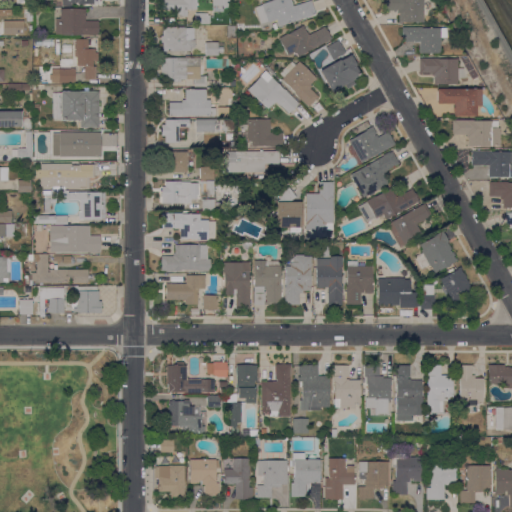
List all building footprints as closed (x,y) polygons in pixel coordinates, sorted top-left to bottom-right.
[(196,0),(196,10),(186,9),(186,16),(178,16),(178,9),(160,9),(160,0),(196,0)] [(212,0),(228,0),(228,8),(223,8),(223,6),(212,6),(212,0)] [(278,26),(276,20),(267,23),(267,21),(260,24),(254,8),(261,5),(261,4),(273,0),(289,0),(292,6),(310,0),(315,14),(278,26)] [(398,22),(398,13),(396,13),(396,10),(384,10),(384,0),(422,0),(422,6),(428,6),(428,15),(422,15),(422,22),(398,22)] [(54,35),(55,19),(60,19),(60,9),(85,9),(84,21),(98,21),(98,35),(54,35)] [(195,21),(195,13),(206,13),(206,21),(195,21)] [(23,21),(23,34),(2,35),(2,21),(23,21)] [(277,38),(285,34),(286,35),(302,25),(308,35),(323,26),(331,39),(313,49),(312,48),(297,57),(294,51),(287,56),(277,38)] [(162,51),(162,42),(160,42),(160,34),(162,34),(162,27),(185,27),(185,28),(193,28),(193,40),(194,40),(194,48),(189,48),(189,51),(162,51)] [(418,53),(418,45),(418,42),(401,42),(401,27),(419,27),(419,28),(445,28),(446,37),(439,38),(440,53),(418,53)] [(84,80),(84,66),(76,66),(76,57),(73,56),(73,52),(75,52),(75,49),(73,49),(73,45),(74,45),(75,39),(87,39),(87,49),(94,49),(94,53),(97,53),(97,61),(92,61),(92,67),(95,67),(95,80),(84,80)] [(325,47),(337,40),(345,52),(332,60),(325,47)] [(205,42),(217,42),(217,47),(222,47),(222,56),(205,56),(205,42)] [(319,71),(338,59),(339,61),(350,55),(355,65),(354,66),(359,75),(353,78),(354,79),(352,80),(354,84),(346,89),(344,85),(331,93),(319,71)] [(180,82),(170,82),(170,79),(164,79),(164,74),(161,74),(161,63),(164,63),(164,57),(199,58),(199,67),(195,67),(195,76),(206,76),(206,87),(193,87),(193,76),(185,76),(185,79),(180,79),(180,82)] [(432,84),(432,75),(430,75),(430,72),(418,72),(418,58),(436,58),(436,59),(457,59),(457,68),(463,68),(463,78),(457,78),(457,84),(432,84)] [(298,61),(315,78),(309,84),(311,86),(309,88),(317,97),(308,106),(281,79),(298,61)] [(282,77),(277,72),(283,66),(288,71),(282,77)] [(58,83),(58,69),(70,69),(70,68),(74,68),(74,69),(74,83),(58,83)] [(42,69),(49,69),(49,76),(53,77),(53,82),(42,81),(42,69)] [(260,76),(259,76),(264,71),(297,103),(287,114),(275,101),(268,109),(255,96),(254,97),(246,90),(260,76)] [(20,92),(7,92),(7,85),(7,84),(21,84),(21,85),(20,92)] [(168,116),(168,102),(181,102),(181,100),(184,100),(184,89),(205,89),(205,100),(209,100),(209,115),(168,116)] [(474,116),(452,116),(452,104),(439,104),(439,107),(436,107),(435,89),(474,89),(474,90),(479,90),(479,107),(474,107),(474,116)] [(98,91),(98,127),(79,127),(79,121),(60,121),(60,119),(51,119),(51,93),(60,93),(60,92),(98,91)] [(0,127),(0,111),(21,111),(21,127),(0,127)] [(216,119),(216,123),(218,123),(218,132),(195,132),(195,119),(216,119)] [(251,146),(251,141),(246,141),(243,141),(243,137),(240,137),(240,124),(246,124),(246,119),(269,119),(269,133),(282,133),(281,146),(251,146)] [(178,143),(164,143),(164,136),(161,136),(161,125),(164,125),(164,120),(190,120),(190,123),(188,123),(188,127),(178,127),(178,143)] [(222,120),(233,120),(233,131),(222,131),(222,120)] [(467,146),(467,137),(465,137),(465,134),(451,134),(451,120),(471,120),(471,121),(496,121),(496,128),(498,128),(498,131),(500,131),(500,134),(499,135),(499,146),(467,146)] [(348,141),(366,131),(365,130),(371,127),(377,137),(387,132),(394,144),(360,163),(361,164),(357,167),(346,147),(350,145),(348,141)] [(31,157),(17,157),(17,148),(25,148),(25,132),(31,132),(31,157)] [(84,133),(97,133),(97,157),(64,157),(60,155),(58,152),(57,151),(49,151),(49,141),(58,141),(58,145),(59,142),(62,139),(67,138),(67,139),(77,139),(77,137),(84,137),(84,133)] [(277,151),(277,164),(264,164),(264,172),(223,172),(223,159),(227,159),(227,151),(277,151)] [(391,151),(398,164),(382,173),(388,183),(362,198),(349,175),(391,151)] [(511,177),(488,177),(488,165),(470,165),(470,151),(489,151),(489,152),(511,152),(511,177)] [(158,172),(158,152),(187,152),(186,172),(158,172)] [(40,164),(71,164),(71,166),(79,166),(79,164),(94,164),(94,178),(89,178),(89,189),(52,189),(52,186),(40,187),(40,164)] [(0,167),(8,168),(7,181),(0,180),(0,167)] [(199,179),(199,167),(213,167),(213,179),(199,179)] [(30,180),(30,193),(17,193),(17,180),(30,180)] [(180,181),(180,182),(183,182),(183,185),(185,185),(185,187),(188,187),(188,183),(201,183),(201,193),(198,193),(198,195),(196,195),(196,199),(191,199),(191,203),(179,203),(180,210),(164,210),(164,203),(161,203),(161,187),(164,187),(164,181),(180,181)] [(213,195),(205,195),(205,181),(214,181),(213,195)] [(333,196),(332,196),(332,230),(305,230),(305,223),(305,193),(318,193),(318,182),(332,182),(333,196)] [(505,182),(505,183),(511,183),(511,208),(502,208),(502,199),(500,199),(500,197),(487,196),(488,182),(505,182)] [(279,198),(276,195),(287,186),(295,196),(287,202),(300,202),(300,228),(299,228),(299,232),(289,232),(289,228),(276,228),(276,201),(279,198)] [(400,211),(385,220),(382,214),(375,218),(374,217),(366,222),(357,207),(366,202),(365,201),(373,196),(374,197),(391,187),(397,197),(410,189),(413,194),(414,193),(416,197),(416,198),(418,201),(400,211)] [(77,200),(65,200),(65,193),(100,193),(100,205),(102,205),(102,210),(101,210),(101,219),(78,219),(78,212),(79,212),(79,210),(77,210),(77,204),(79,204),(79,202),(77,200)] [(214,210),(201,210),(201,199),(213,199),(213,202),(214,202),(214,210)] [(386,224),(424,203),(430,215),(428,216),(429,217),(416,225),(422,235),(399,248),(386,224)] [(0,223),(0,210),(11,210),(11,223),(0,223)] [(32,214),(37,213),(37,216),(43,216),(43,213),(54,212),(54,216),(66,216),(66,217),(69,216),(69,222),(68,222),(67,223),(62,224),(54,224),(33,224),(32,214)] [(181,213),(181,214),(199,214),(199,220),(207,220),(207,221),(215,221),(214,238),(207,238),(207,240),(197,240),(197,239),(179,239),(179,231),(179,228),(173,228),(163,228),(163,229),(161,229),(161,223),(161,213),(181,213)] [(0,236),(0,224),(13,224),(13,236),(0,236)] [(49,252),(49,225),(89,225),(89,236),(99,236),(99,253),(87,253),(87,252),(49,252)] [(227,231),(238,236),(236,241),(225,236),(227,231)] [(442,231),(448,242),(446,242),(450,249),(449,250),(451,253),(452,252),(454,256),(453,256),(454,259),(455,258),(457,260),(434,273),(430,267),(429,267),(428,265),(421,269),(414,257),(421,253),(420,251),(422,250),(419,244),(435,235),(434,235),(442,231)] [(249,252),(247,252),(245,251),(243,250),(242,248),(241,245),(241,243),(250,243),(251,243),(251,252),(249,252)] [(160,271),(160,256),(172,256),(172,253),(174,253),(174,245),(207,245),(206,259),(210,259),(209,271),(197,271),(197,270),(180,269),(180,271),(160,271)] [(36,283),(36,281),(30,281),(30,273),(35,273),(35,270),(36,270),(36,262),(33,262),(33,261),(27,261),(27,255),(47,255),(47,263),(48,263),(48,267),(47,267),(47,269),(53,269),(53,265),(56,265),(56,269),(87,269),(88,283),(36,283)] [(310,291),(301,291),(301,293),(298,293),(298,305),(284,305),(284,286),(285,286),(285,273),(284,272),(284,270),(285,270),(285,266),(289,266),(289,262),(293,262),(293,255),(303,255),(303,256),(311,256),(311,267),(310,267),(310,291)] [(0,282),(0,256),(6,256),(6,257),(9,257),(10,272),(8,272),(8,283),(4,283),(4,282),(0,282)] [(329,259),(329,257),(342,256),(342,267),(340,267),(341,285),(342,285),(342,292),(341,292),(341,304),(329,305),(328,303),(327,303),(326,296),(327,296),(327,287),(322,287),(322,288),(318,288),(318,287),(316,287),(316,266),(313,266),(313,261),(315,261),(315,259),(329,259)] [(223,289),(223,272),(222,272),(222,262),(242,262),(242,261),(249,261),(249,271),(248,271),(248,288),(249,288),(249,309),(235,309),(235,295),(223,295),(223,289)] [(280,302),(279,302),(279,305),(253,305),(253,285),(252,285),(252,280),(253,280),(253,266),(264,266),(264,261),(278,261),(278,266),(280,266),(280,302)] [(360,293),(360,305),(354,305),(354,306),(351,306),(351,305),(345,305),(345,286),(346,286),(346,261),(371,261),(371,283),(373,283),(373,285),(371,285),(371,286),(372,286),(372,293),(370,293),(365,293),(363,293),(363,290),(363,293),(360,293)] [(439,279),(459,268),(466,281),(467,280),(469,283),(467,284),(474,295),(454,306),(439,279)] [(184,304),(184,299),(165,299),(165,284),(185,284),(185,275),(204,275),(204,289),(197,289),(197,304),(184,304)] [(377,279),(374,279),(374,275),(378,275),(378,279),(383,279),(383,278),(403,278),(403,280),(409,280),(409,292),(413,292),(413,308),(398,308),(398,306),(390,306),(390,304),(387,304),(387,306),(382,306),(382,304),(379,304),(379,305),(377,305),(377,279)] [(72,313),(72,308),(75,308),(75,306),(76,306),(76,297),(74,297),(74,286),(92,286),(92,287),(96,287),(96,291),(98,291),(98,301),(100,301),(100,313),(72,313)] [(39,317),(39,289),(38,289),(38,287),(63,287),(63,299),(63,313),(43,313),(43,314),(49,314),(49,317),(39,317)] [(202,295),(217,296),(216,310),(201,309),(202,295)] [(419,297),(428,297),(428,310),(419,310),(419,297)] [(18,314),(18,299),(32,299),(32,314),(18,314)] [(166,365),(175,365),(175,362),(183,362),(183,365),(186,365),(185,379),(200,379),(213,379),(213,392),(203,392),(203,393),(185,393),(185,392),(169,392),(169,393),(168,393),(168,384),(166,384),(166,365)] [(212,374),(206,374),(206,363),(212,363),(212,362),(226,362),(226,377),(217,377),(212,374)] [(260,386),(259,386),(259,382),(275,382),(275,380),(274,380),(274,364),(289,364),(289,368),(289,416),(269,416),(269,414),(260,414),(260,386)] [(374,416),(374,401),(366,401),(366,382),(365,382),(365,377),(363,377),(363,365),(366,365),(366,364),(378,364),(378,376),(382,376),(382,378),(390,378),(390,386),(389,386),(389,398),(391,398),(391,401),(389,401),(389,402),(387,402),(387,416),(374,416)] [(511,388),(502,388),(502,384),(488,384),(488,372),(487,372),(487,364),(503,365),(503,367),(509,367),(511,367),(511,388)] [(235,365),(256,365),(256,381),(253,381),(253,388),(254,388),(254,403),(244,403),(244,422),(236,422),(236,427),(234,427),(234,428),(232,428),(232,426),(228,426),(228,419),(227,419),(227,402),(244,402),(244,398),(237,398),(237,394),(235,394),(235,365)] [(301,381),(297,381),(297,377),(299,377),(299,375),(296,375),(297,366),(299,366),(299,365),(315,365),(315,376),(328,376),(328,400),(329,400),(329,407),(320,407),(320,410),(298,410),(299,400),(301,400),(301,381)] [(334,382),(333,382),(333,365),(348,365),(348,377),(345,377),(345,379),(348,379),(348,380),(359,380),(359,397),(360,397),(360,404),(354,404),(354,409),(338,409),(338,408),(334,408),(334,382)] [(395,421),(395,380),(394,380),(394,365),(409,365),(409,380),(420,380),(420,397),(421,397),(421,415),(412,415),(412,421),(395,421)] [(443,413),(426,413),(426,395),(427,395),(427,379),(426,379),(426,377),(425,377),(425,365),(440,365),(440,375),(446,375),(446,377),(451,377),(451,394),(452,394),(452,397),(449,397),(449,399),(447,399),(447,397),(443,397),(443,413)] [(459,377),(456,377),(456,365),(471,365),(471,375),(473,375),(473,378),(483,378),(483,386),(482,386),(481,403),(476,403),(476,405),(466,405),(466,401),(459,401),(459,377)] [(206,408),(206,396),(220,396),(220,403),(219,403),(219,408),(206,408)] [(193,416),(201,416),(201,426),(203,426),(203,431),(200,431),(200,433),(187,433),(187,430),(181,430),(181,426),(167,426),(167,407),(168,407),(168,401),(183,401),(183,400),(188,400),(188,406),(193,406),(193,414),(193,416)] [(511,406),(511,429),(502,429),(502,408),(511,406)] [(292,418),(307,419),(307,433),(292,433),(292,418)] [(160,452),(160,440),(172,440),(172,452),(160,452)] [(429,459),(430,459),(430,447),(437,447),(437,452),(455,452),(455,471),(454,471),(454,485),(443,485),(443,500),(439,500),(439,501),(433,501),(433,500),(425,500),(425,488),(429,488),(429,459)] [(290,483),(292,483),(292,479),(293,479),(293,466),(290,466),(290,460),(291,460),(291,453),(303,453),(303,459),(319,459),(319,483),(316,483),(316,482),(313,482),(313,483),(306,483),(306,484),(305,484),(305,497),(290,497),(290,483)] [(395,457),(421,457),(421,481),(411,481),(411,478),(408,478),(408,482),(406,482),(406,495),(398,495),(398,494),(391,494),(391,481),(394,481),(394,478),(395,478),(395,457)] [(234,484),(223,484),(223,469),(232,469),(232,458),(248,458),(248,487),(251,487),(251,499),(234,499),(234,484)] [(324,478),(327,478),(327,458),(344,458),(344,469),(345,469),(345,466),(353,466),(353,478),(354,478),(354,484),(341,485),(341,500),(324,500),(324,478)] [(215,459),(215,460),(218,460),(218,468),(215,468),(215,480),(215,483),(218,483),(218,495),(212,495),(212,497),(207,497),(207,495),(203,495),(203,485),(201,485),(201,481),(198,481),(198,483),(195,483),(195,484),(188,484),(189,459),(215,459)] [(256,498),(256,485),(262,485),(262,476),(256,476),(256,461),(286,460),(286,484),(280,484),(280,487),(271,487),(271,498),(256,498)] [(358,486),(364,486),(364,479),(358,479),(358,462),(387,461),(387,485),(382,485),(382,488),(372,488),(372,499),(361,499),(361,500),(358,500),(358,486)] [(183,497),(169,497),(169,492),(157,492),(157,479),(154,479),(154,466),(167,466),(167,465),(184,465),(183,497)] [(489,465),(489,489),(488,489),(488,490),(485,490),(485,489),(483,489),(483,492),(478,492),(478,493),(476,493),(476,492),(474,492),(474,503),(459,503),(459,490),(464,490),(464,488),(465,488),(465,487),(465,465),(489,465)] [(494,470),(495,470),(495,468),(498,468),(498,470),(511,470),(511,506),(508,507),(508,495),(506,495),(506,491),(503,491),(503,494),(501,494),(494,495),(494,470)]
